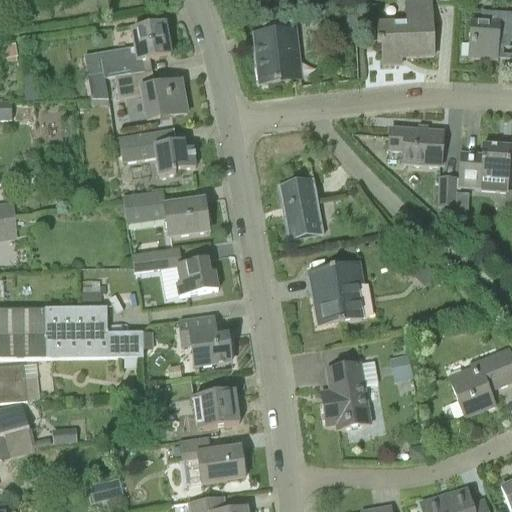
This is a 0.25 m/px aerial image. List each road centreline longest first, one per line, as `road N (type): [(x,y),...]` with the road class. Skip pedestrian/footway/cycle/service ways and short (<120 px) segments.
road 1 (residential): [(294,484),(232,114)]
road 2 (residential): [(232,114),(437,96),(511,102)]
road 3 (residential): [(294,484),(416,481),(511,443)]
road 4 (residential): [(232,114),(194,0)]
